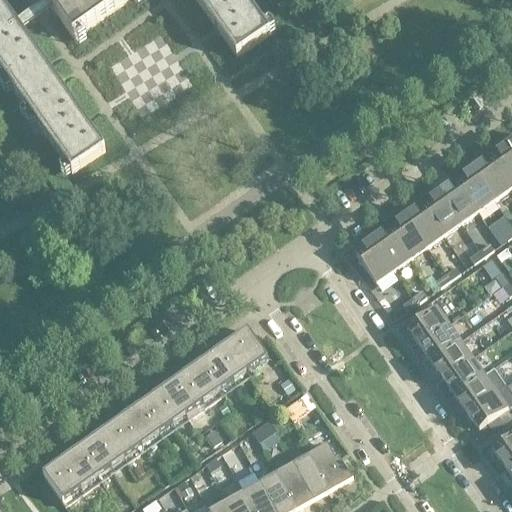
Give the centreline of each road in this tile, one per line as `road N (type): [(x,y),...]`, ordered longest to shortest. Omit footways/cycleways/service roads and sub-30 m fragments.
road 1 (residential): [(498,511),(314,249)]
road 2 (residential): [(0,465),(256,286)]
road 3 (residential): [(256,286),(414,511)]
road 4 (residential): [(314,249),(511,100)]
